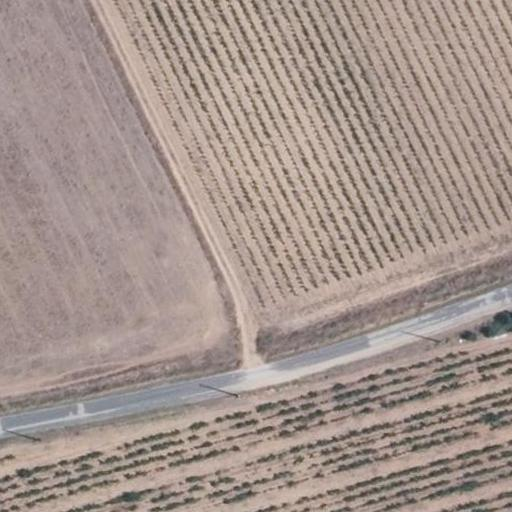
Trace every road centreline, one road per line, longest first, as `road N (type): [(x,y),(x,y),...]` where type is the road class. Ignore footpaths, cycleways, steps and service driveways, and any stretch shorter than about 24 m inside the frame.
road 1 (unclassified): [(0,425),(272,372),(511,290)]
road 2 (track): [(260,374),(231,272),(100,0)]
